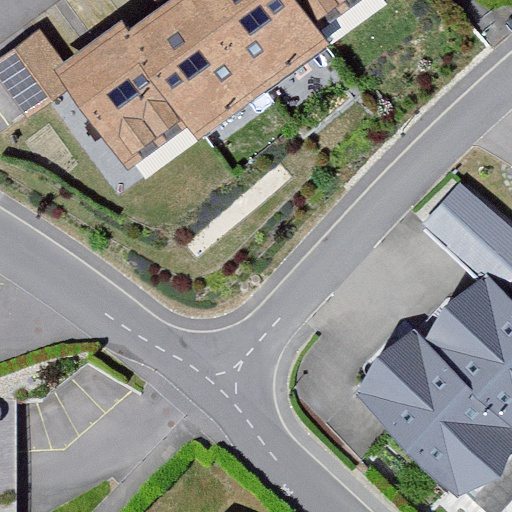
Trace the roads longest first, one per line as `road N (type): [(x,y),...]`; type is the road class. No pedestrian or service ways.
road 1 (residential): [(511,89),(214,396)]
road 2 (residential): [(0,250),(214,396)]
road 3 (residential): [(214,396),(337,511)]
